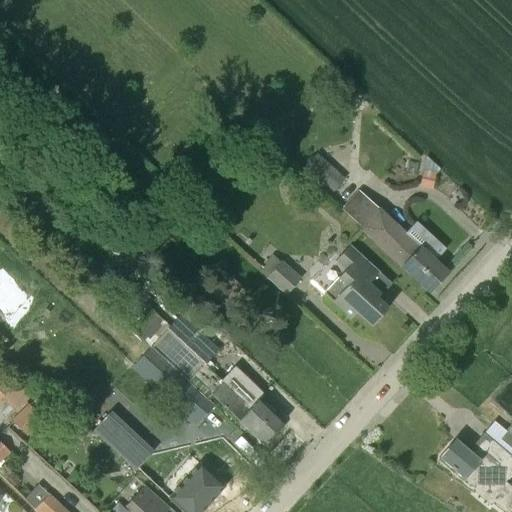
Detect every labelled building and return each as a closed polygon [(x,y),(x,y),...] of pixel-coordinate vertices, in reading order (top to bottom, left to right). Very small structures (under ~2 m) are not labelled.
[(333,192),(345,179),(317,154),(305,167),(333,192)] [(433,188),(435,173),(422,170),(420,185),(433,188)] [(405,234),(378,209),(355,190),(338,208),(360,228),(359,230),(400,267),(401,266),(428,291),(444,273),(410,242),(414,237),(408,231),(405,234)] [(371,326),(387,309),(375,299),(379,295),(368,284),(378,273),(349,246),(334,262),(344,271),(323,294),(350,319),(356,313),(371,326)] [(281,263),(272,255),(258,271),(285,296),(300,280),(282,262),(281,263)] [(169,327),(151,346),(183,376),(207,398),(209,396),(225,380),(169,327)] [(150,347),(134,364),(196,421),(211,404),(150,347)] [(209,396),(262,445),(271,434),(275,435),(280,429),(279,425),(280,424),(255,401),(264,392),(236,367),(225,380),(209,396)] [(0,399),(1,398),(15,385),(11,382),(0,370),(0,399)] [(14,411),(29,396),(32,394),(15,377),(11,382),(15,385),(1,398),(14,411)] [(117,385),(98,404),(109,415),(97,426),(139,470),(170,439),(117,385)] [(26,436),(43,420),(27,405),(11,421),(26,436)] [(511,421),(505,430),(499,438),(511,448),(511,421)] [(492,503),(502,511),(504,511),(511,502),(511,488),(504,481),(511,471),(511,458),(482,434),(473,445),(476,448),(472,454),(455,440),(438,461),(462,481),(464,480),(473,487),(472,489),(491,504),(492,503)] [(0,459),(9,451),(0,442),(0,459)] [(198,511),(210,500),(186,479),(169,498),(183,511),(198,511)] [(161,511),(165,508),(140,486),(121,507),(126,511),(161,511)] [(66,511),(48,495),(32,511),(66,511)]
